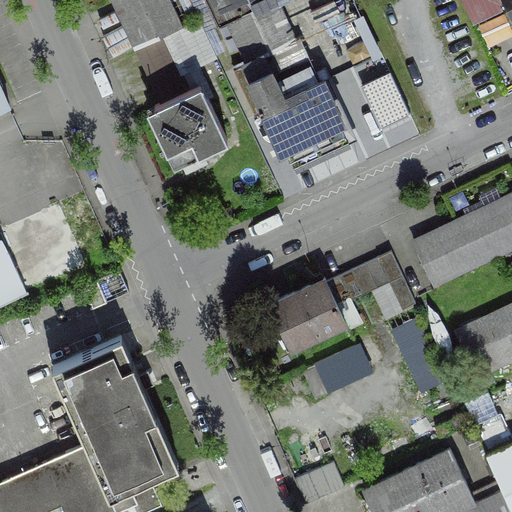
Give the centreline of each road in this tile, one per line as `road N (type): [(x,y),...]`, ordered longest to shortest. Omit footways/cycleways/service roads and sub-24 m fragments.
road 1 (residential): [(170,280),(511,122)]
road 2 (residential): [(48,0),(170,280)]
road 3 (residential): [(170,280),(275,511)]
